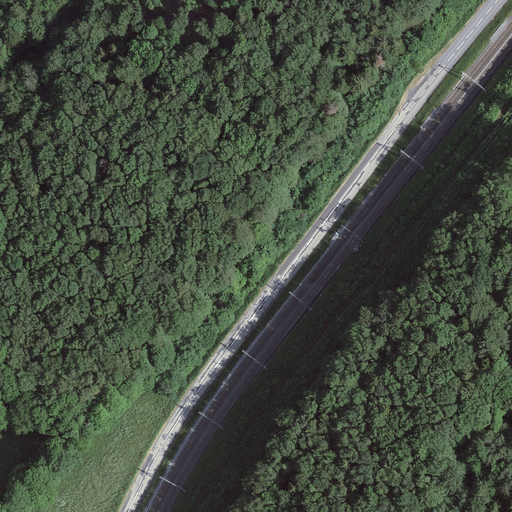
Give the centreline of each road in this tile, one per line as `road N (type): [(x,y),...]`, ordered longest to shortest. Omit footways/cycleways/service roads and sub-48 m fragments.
road 1 (primary): [(128,511),(209,374),(498,0)]
road 2 (track): [(95,0),(0,87)]
